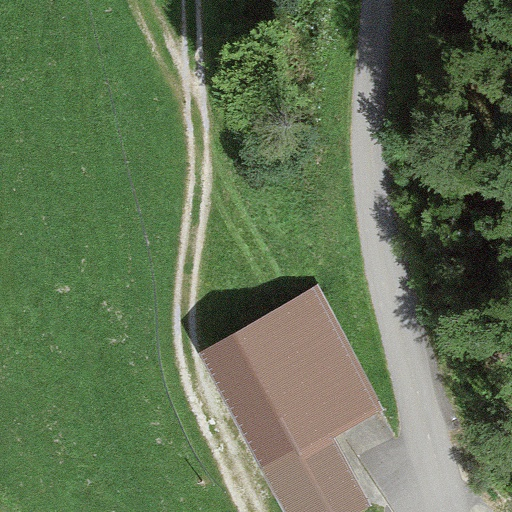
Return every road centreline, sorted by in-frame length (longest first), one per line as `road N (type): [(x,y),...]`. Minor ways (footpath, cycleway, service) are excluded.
road 1 (track): [(162,0),(288,295),(393,471),(432,511)]
road 2 (track): [(394,0),(383,184),(398,304),(445,511)]
